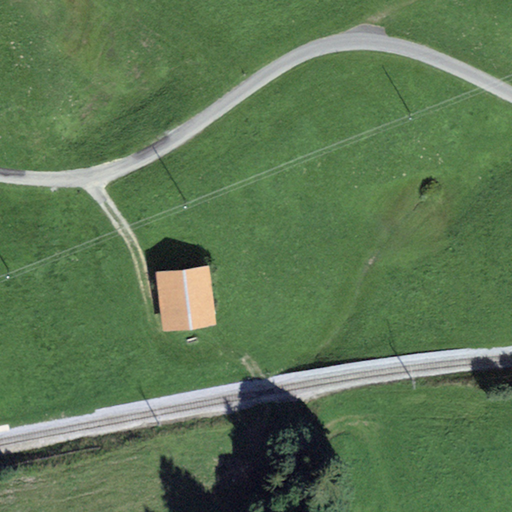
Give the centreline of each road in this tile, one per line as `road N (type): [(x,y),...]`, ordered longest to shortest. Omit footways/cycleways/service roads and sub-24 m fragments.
road 1 (unclassified): [(511,95),(421,53),(336,45),(267,74),(117,169),(72,179),(0,175)]
road 2 (track): [(146,284),(90,176)]
